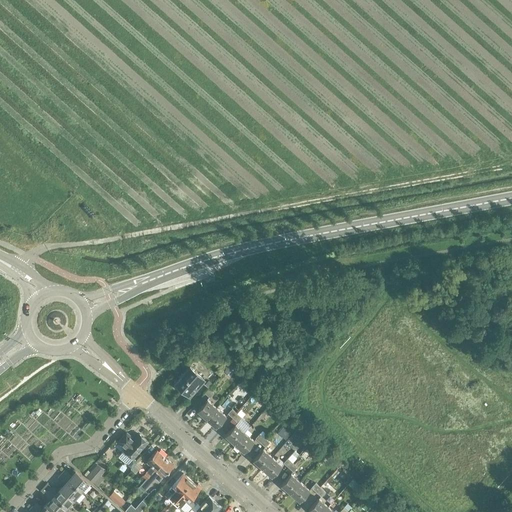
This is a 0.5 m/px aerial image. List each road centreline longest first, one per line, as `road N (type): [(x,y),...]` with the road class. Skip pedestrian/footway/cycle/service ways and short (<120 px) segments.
road 1 (secondary): [(142,282),(239,250),(511,197)]
road 2 (tertiary): [(270,511),(136,395)]
road 3 (residential): [(7,511),(60,454),(91,444),(136,395)]
